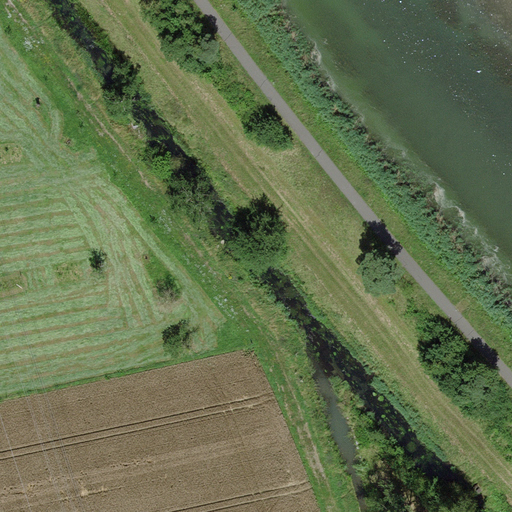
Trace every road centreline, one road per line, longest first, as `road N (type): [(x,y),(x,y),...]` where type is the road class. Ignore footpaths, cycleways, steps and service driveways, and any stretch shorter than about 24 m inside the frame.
road 1 (track): [(202,0),(330,167),(511,377)]
road 2 (track): [(260,340),(2,0)]
